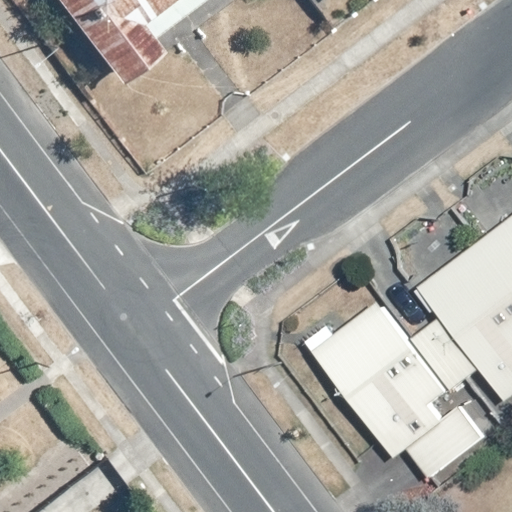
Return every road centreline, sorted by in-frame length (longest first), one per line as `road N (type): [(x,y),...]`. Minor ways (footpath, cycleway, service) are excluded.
road 1 (residential): [(511,44),(135,333)]
road 2 (unclassified): [(135,333),(0,153)]
road 3 (unclassified): [(270,511),(135,333)]
